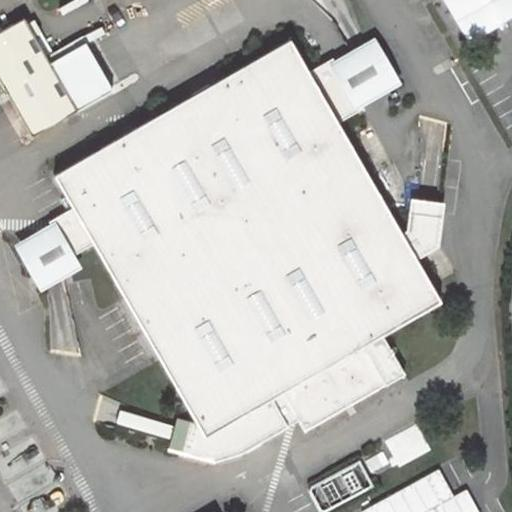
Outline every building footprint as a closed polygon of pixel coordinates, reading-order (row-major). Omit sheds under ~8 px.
[(320,0),(349,48),(332,57),(359,104),(399,81),(373,34),(365,38),(346,0),(320,0)] [(511,0),(492,0),(498,9),(511,1),(511,0)] [(0,27),(0,80),(7,93),(30,133),(76,108),(23,15),(0,27)] [(288,36),(52,171),(71,203),(47,217),(48,219),(69,255),(93,241),(188,412),(173,420),(98,393),(92,423),(212,455),(240,446),(297,413),(305,427),(385,380),(363,340),(438,296),(416,259),(436,248),(450,124),(419,115),(410,198),(404,197),(398,228),(336,120),(360,106),(359,104),(332,57),(331,55),(307,68),(288,36)] [(69,255),(48,219),(38,225),(11,242),(39,292),(46,288),(51,354),(82,358),(65,270),(74,264),(69,255)] [(387,438),(392,463),(409,460),(404,435),(387,438)] [(357,511),(478,511),(450,460),(357,511)]
